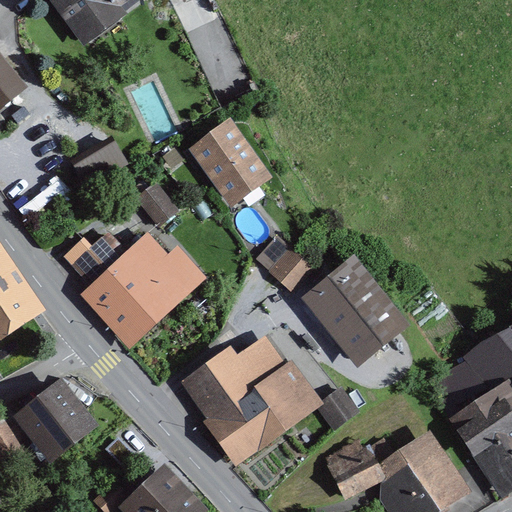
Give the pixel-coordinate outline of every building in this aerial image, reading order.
[(48,0),(84,47),(126,16),(121,9),(133,0),(48,0)] [(0,108),(26,88),(5,61),(0,64),(0,108)] [(273,179),(230,119),(188,149),(230,209),(273,179)] [(86,188),(127,163),(111,137),(69,162),(86,188)] [(135,198),(158,228),(179,212),(156,182),(135,198)] [(152,237),(147,232),(126,251),(108,232),(71,266),(88,285),(78,295),(130,351),(209,279),(178,246),(172,252),(155,234),(152,237)] [(293,293),(315,269),(278,235),(256,259),(293,293)] [(0,342),(45,312),(0,244),(0,342)] [(409,328),(354,256),(302,298),(357,368),(409,328)] [(511,325),(510,328),(492,335),(464,357),(478,383),(453,396),(463,409),(447,419),(500,500),(511,492),(511,325)] [(324,405),(291,360),(287,363),(267,334),(237,356),(230,346),(180,382),(208,419),(201,423),(235,468),(324,405)] [(478,383),(464,357),(439,376),(453,396),(478,383)] [(98,427),(61,379),(12,418),(49,465),(98,427)] [(360,411),(342,386),(322,401),(325,405),(318,410),(334,431),(360,411)] [(0,460),(3,466),(24,454),(2,417),(0,418),(0,460)] [(440,511),(471,492),(430,430),(394,453),(378,464),(386,481),(380,484),(378,497),(387,511),(440,511)] [(380,484),(386,481),(378,464),(394,453),(383,437),(370,446),(365,437),(323,457),(344,501),(380,484)] [(120,507),(124,511),(202,511),(205,510),(164,466),(131,497),(120,507)] [(131,497),(114,479),(92,501),(103,511),(114,511),(120,507),(131,497)]
